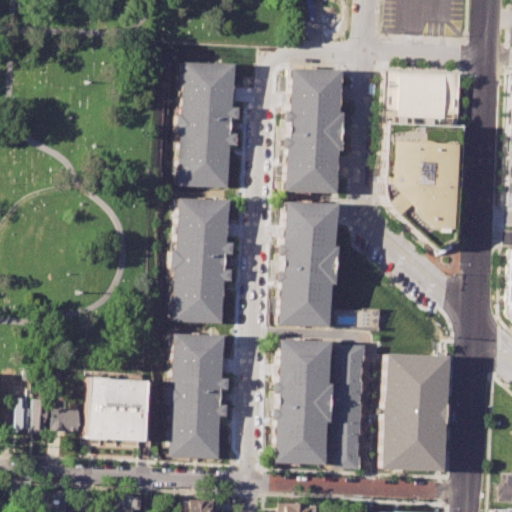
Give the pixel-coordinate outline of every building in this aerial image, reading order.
[(178,61),(227,63),(224,186),(174,185),(178,61)] [(283,67),(279,190),(328,192),(332,69),(283,67)] [(428,249),(381,208),(377,197),(376,183),(380,69),(454,73),(448,241),(428,249)] [(511,206),(503,206),(509,77),(511,77),(511,206)] [(173,197),(224,199),(218,322),(169,321),(173,197)] [(278,201),(274,324),(325,326),(328,203),(278,201)] [(511,249),(505,249),(502,314),(511,323),(511,249)] [(169,333),(219,335),(214,458),(164,456),(169,333)] [(273,338),(269,462),(318,463),(323,340),(273,338)] [(332,344),(327,466),(352,467),(357,345),(332,344)] [(379,353),(438,355),(433,469),(375,467),(379,353)] [(82,377),(79,443),(136,446),(139,380),(82,377)] [(11,394),(24,395),(23,430),(10,430),(11,394)] [(27,398),(42,398),(41,431),(26,430),(27,398)] [(46,408),(73,408),(72,429),(45,428),(46,408)] [(36,511),(37,490),(61,491),(61,511),(36,511)] [(103,511),(104,492),(127,493),(127,496),(134,496),(133,508),(127,508),(127,511),(103,511)] [(184,499),(212,500),(211,511),(176,511),(176,505),(184,505),(184,499)] [(273,511),(274,502),(315,504),(315,511),(273,511)]
